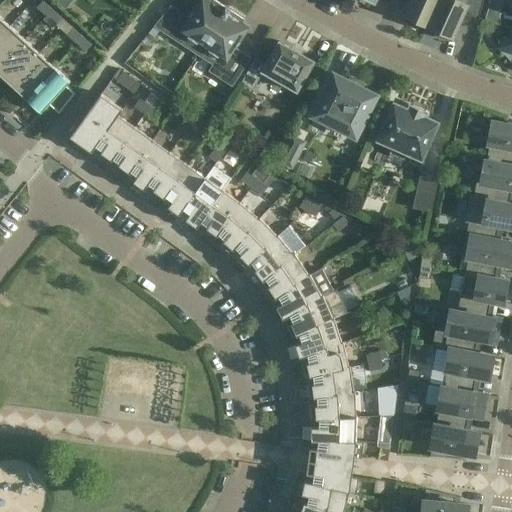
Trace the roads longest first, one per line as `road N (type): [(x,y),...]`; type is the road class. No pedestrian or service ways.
road 1 (residential): [(248,432),(248,396),(216,334),(129,253),(53,197)]
road 2 (residential): [(511,95),(352,32),(302,0)]
